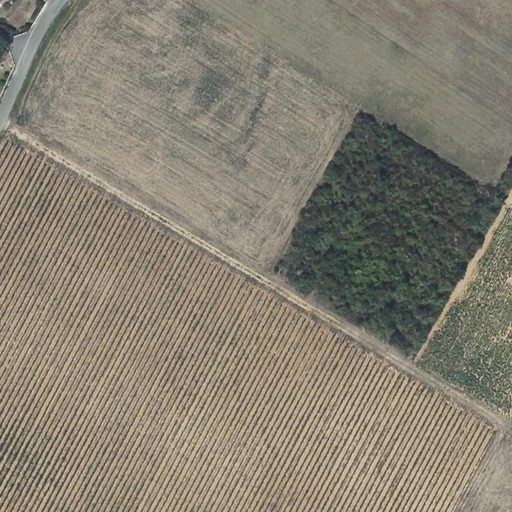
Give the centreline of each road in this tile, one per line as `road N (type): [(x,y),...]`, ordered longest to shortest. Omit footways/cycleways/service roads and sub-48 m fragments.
road 1 (track): [(2,116),(443,385)]
road 2 (unclassified): [(59,0),(0,122)]
